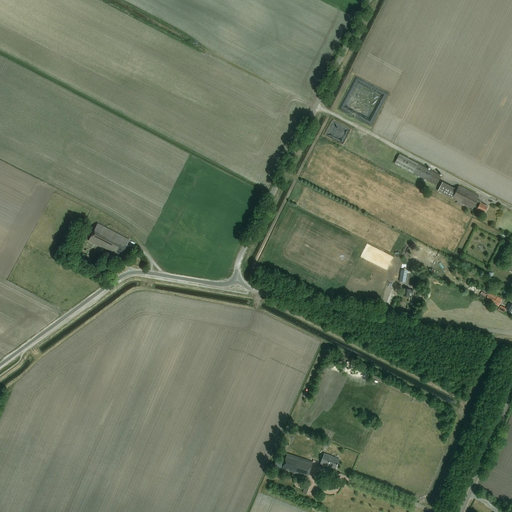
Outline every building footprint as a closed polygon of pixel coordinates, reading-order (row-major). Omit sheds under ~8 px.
[(348,135),(351,129),(342,126),(340,129),(337,128),(336,132),(343,135),(344,133),(348,135)] [(394,164),(436,186),(441,176),(399,154),(394,164)] [(484,213),(488,207),(480,203),(481,202),(478,200),(480,196),(459,186),(457,190),(452,199),(473,209),(474,207),(477,208),(476,210),(480,212),(481,211),(484,213)] [(120,257),(129,240),(97,223),(88,241),(114,254),(114,253),(120,257)] [(413,294),(413,290),(404,289),(403,296),(409,297),(409,293),(413,294)] [(498,307),(502,300),(497,297),(496,298),(488,293),(485,299),(498,307)] [(307,479),(312,463),(286,454),(285,458),(277,456),(273,468),(300,477),(307,479)] [(328,457),(323,455),(320,464),(329,468),(329,467),(331,467),(331,468),(336,470),(339,459),(329,455),(328,457)]
